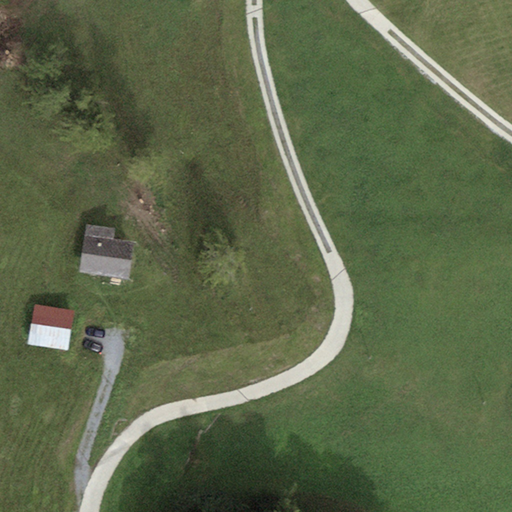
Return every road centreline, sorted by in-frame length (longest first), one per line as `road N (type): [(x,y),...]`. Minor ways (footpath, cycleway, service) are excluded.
road 1 (track): [(86,511),(133,432),(185,405),(277,383),(335,341),(341,271),(289,152),(254,0)]
road 2 (track): [(355,0),(511,134)]
